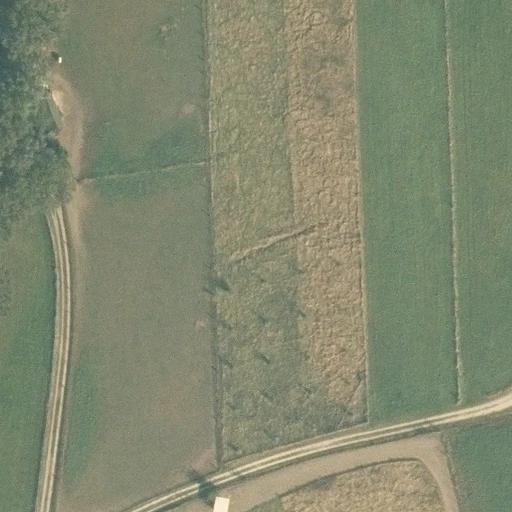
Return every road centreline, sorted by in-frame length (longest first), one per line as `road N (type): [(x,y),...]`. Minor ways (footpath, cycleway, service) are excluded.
road 1 (track): [(511,395),(277,453),(140,511)]
road 2 (track): [(40,511),(56,331),(47,208),(0,140)]
